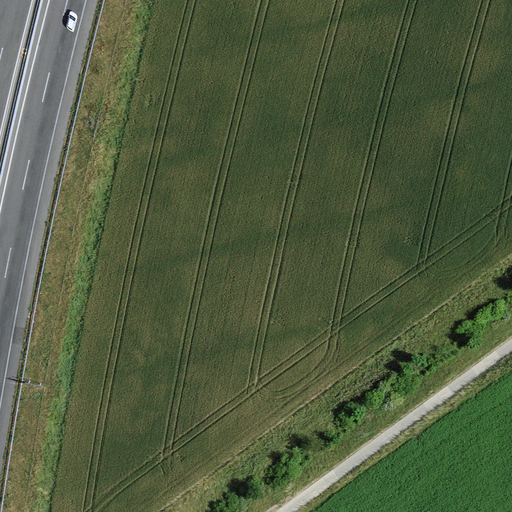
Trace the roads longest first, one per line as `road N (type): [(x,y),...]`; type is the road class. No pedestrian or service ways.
road 1 (motorway): [(0,310),(68,0)]
road 2 (track): [(511,344),(283,511)]
